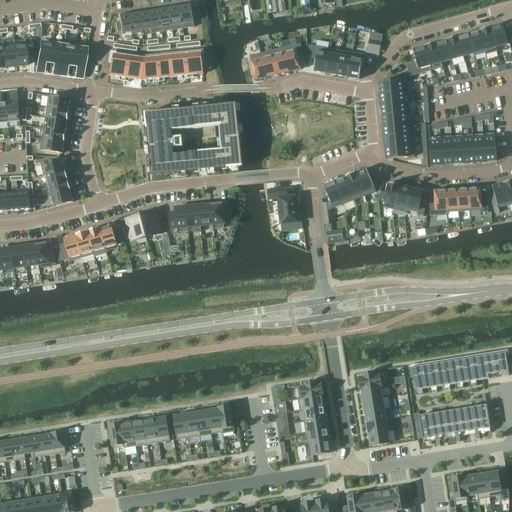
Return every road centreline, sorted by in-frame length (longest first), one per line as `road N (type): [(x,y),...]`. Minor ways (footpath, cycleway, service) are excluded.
road 1 (tertiary): [(0,361),(327,318)]
road 2 (tertiary): [(325,300),(0,351)]
road 3 (residential): [(96,509),(350,467)]
road 4 (residential): [(98,204),(147,187),(313,175)]
road 5 (residential): [(504,10),(403,36),(366,75),(367,94)]
road 6 (tertiary): [(484,292),(418,289),(325,300)]
road 7 (tertiary): [(327,318),(484,292)]
road 8 (residential): [(350,467),(327,318)]
road 9 (residential): [(372,152),(381,167),(430,176),(511,165)]
